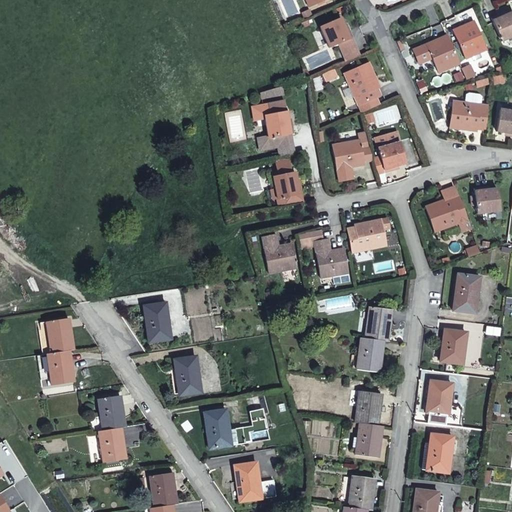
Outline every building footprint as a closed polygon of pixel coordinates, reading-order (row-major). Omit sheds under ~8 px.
[(502,16),(501,13),(493,17),(503,39),(511,35),(511,11),(508,14),(502,16)] [(330,47),(341,41),(343,40),(352,36),(353,36),(350,30),(347,31),(345,26),(341,18),(321,27),(330,47)] [(464,26),(454,30),(457,38),(466,56),(487,46),(474,18),(462,23),(464,26)] [(460,60),(448,35),(437,39),(436,38),(426,42),(426,43),(413,48),(419,61),(432,56),(438,70),(460,60)] [(341,41),(350,60),(361,55),(352,36),(343,40),(341,41)] [(349,77),(361,105),(380,96),(381,96),(376,83),(373,77),(376,76),(371,63),(347,73),(349,77)] [(278,89),(263,94),(265,99),(279,94),(278,89)] [(467,94),(466,101),(481,103),(482,96),(480,94),(470,93),(467,94)] [(361,105),(363,111),(368,109),(383,102),(380,96),(361,105)] [(485,128),(489,104),(481,103),(466,101),(454,99),(450,127),(465,129),(466,126),(477,127),(485,128)] [(275,115),(291,112),(289,102),(273,105),(275,115)] [(272,138),(295,134),(298,134),(296,125),(293,126),(292,119),(291,112),(275,115),(273,105),(259,107),(261,119),(268,117),(268,119),(272,137),(272,138)] [(258,121),(268,119),(268,117),(261,119),(259,107),(256,108),(258,121)] [(511,108),(502,107),(498,129),(506,130),(511,130),(511,108)] [(380,147),(401,140),(397,131),(377,138),(380,147)] [(362,139),(360,140),(365,161),(376,159),(375,157),(368,132),(360,133),(362,139)] [(298,153),(298,152),(296,143),(295,134),(272,138),(272,137),(264,139),(266,149),(283,146),(284,156),(289,155),(298,153)] [(353,164),(365,162),(365,161),(360,140),(335,145),(337,155),(341,181),(356,178),(353,164)] [(408,161),(401,140),(380,147),(382,155),(375,157),(376,159),(380,173),(395,168),(395,166),(403,163),(408,161)] [(290,162),(289,155),(284,156),(276,157),(277,164),(290,162)] [(293,174),(290,162),(277,164),(279,176),(274,177),(276,189),(277,200),(301,195),(302,195),(301,187),(298,187),(297,181),(296,173),(293,174)] [(501,187),(497,187),(483,189),(483,186),(477,187),(481,211),(504,209),(501,187)] [(277,200),(276,189),(268,191),(270,201),(277,200)] [(301,195),(277,200),(279,205),(302,200),(301,195)] [(470,218),(462,196),(452,199),(450,200),(441,203),(440,201),(428,205),(437,230),(461,221),(470,218)] [(349,227),(353,250),(381,245),(386,244),(382,218),(368,220),(368,224),(357,226),(349,227)] [(464,230),(473,227),(470,218),(461,221),(464,230)] [(324,240),(322,227),(299,232),(302,248),(317,245),(316,242),(324,240)] [(280,244),(278,236),(262,240),(268,271),(297,265),(293,245),(281,247),(280,244)] [(349,272),(345,251),(332,253),(331,250),(329,239),(324,240),(316,242),(317,245),(322,277),(333,275),(349,272)] [(468,247),(471,254),(481,250),(479,243),(468,247)] [(349,272),(333,275),(335,283),(350,280),(349,272)] [(477,312),(482,277),(475,276),(459,274),(455,309),(477,312)] [(171,337),(167,301),(144,304),(148,340),(171,337)] [(367,336),(386,338),(389,339),(394,308),(372,305),(367,336)] [(72,347),(76,346),(71,314),(49,317),(53,349),(72,347)] [(49,350),(53,349),(49,317),(41,318),(45,351),(49,350)] [(464,362),(468,332),(447,329),(443,359),(464,362)] [(367,336),(364,335),(359,368),(381,371),(386,338),(367,336)] [(76,378),(72,347),(53,349),(49,350),(53,381),(76,378)] [(203,391),(198,355),(176,358),(181,394),(203,391)] [(451,414),(455,384),(432,380),(428,411),(451,414)] [(362,390),(358,421),(363,422),(376,423),(379,424),(384,392),(362,390)] [(124,424),(127,424),(125,403),(123,393),(102,396),(107,427),(116,425),(124,424)] [(232,427),(230,408),(206,412),(211,447),(234,443),(232,427)] [(267,409),(253,411),(255,424),(269,423),(267,409)] [(376,423),(363,422),(358,453),(380,456),(385,425),(379,424),(376,423)] [(255,424),(232,427),(234,443),(271,439),(269,423),(255,424)] [(107,427),(102,427),(105,446),(106,459),(128,456),(124,424),(116,425),(107,427)] [(433,433),(432,442),(430,455),(428,469),(449,472),(454,436),(433,433)] [(262,482),(260,461),(238,464),(242,500),(264,496),(262,482)] [(174,501),(177,501),(174,479),(173,470),(152,473),(156,504),(157,503),(170,502),(174,501)] [(368,508),(373,509),(377,478),(356,475),(351,506),(363,507),(368,508)] [(277,480),(262,482),(264,496),(279,494),(277,480)] [(436,511),(440,492),(418,489),(415,508),(414,511),(436,511)] [(4,511),(10,508),(0,491),(0,511),(4,511)] [(156,504),(152,504),(153,511),(175,511),(174,501),(170,502),(157,503),(156,504)]
